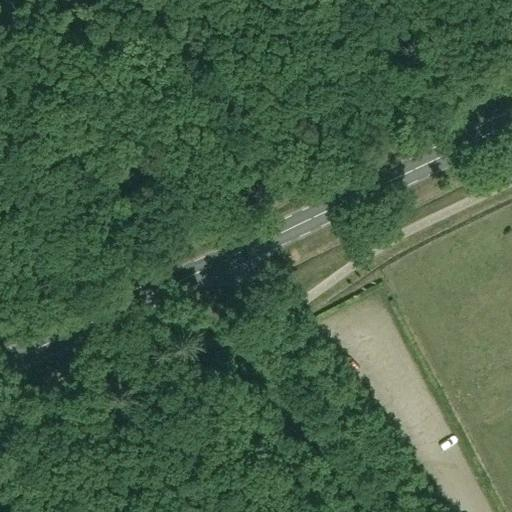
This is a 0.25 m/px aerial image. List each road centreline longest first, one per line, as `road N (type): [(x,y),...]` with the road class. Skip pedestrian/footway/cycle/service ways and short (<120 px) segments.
road 1 (secondary): [(511,122),(227,257)]
road 2 (unclassified): [(411,511),(227,257)]
road 3 (secondary): [(227,257),(0,365)]
